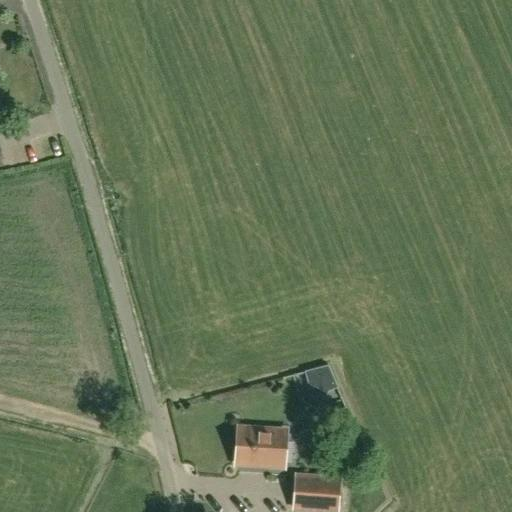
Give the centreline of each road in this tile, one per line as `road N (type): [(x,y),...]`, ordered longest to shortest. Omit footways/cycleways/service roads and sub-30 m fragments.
road 1 (unclassified): [(174,511),(124,303),(29,0)]
road 2 (track): [(0,403),(158,443)]
